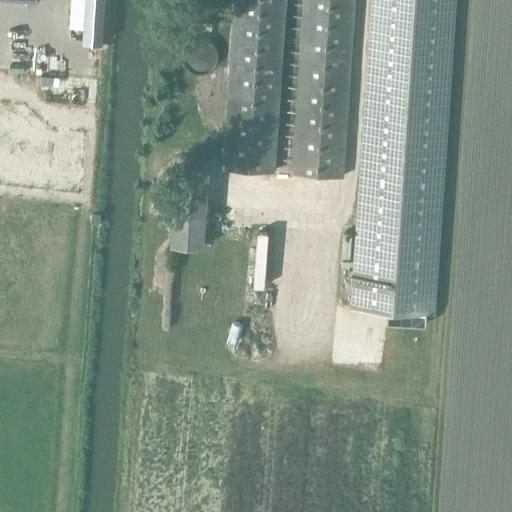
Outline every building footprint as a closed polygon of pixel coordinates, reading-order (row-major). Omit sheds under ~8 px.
[(84,0),(82,42),(102,43),(105,0),(84,0)] [(233,0),(223,167),(277,170),(287,0),(233,0)] [(303,0),(291,172),(344,176),(356,0),(303,0)] [(434,312),(455,0),(372,0),(351,306),(387,309),(426,311),(434,312)] [(169,246),(204,249),(210,167),(176,164),(169,246)] [(100,215),(91,214),(90,222),(100,222),(100,215)]
